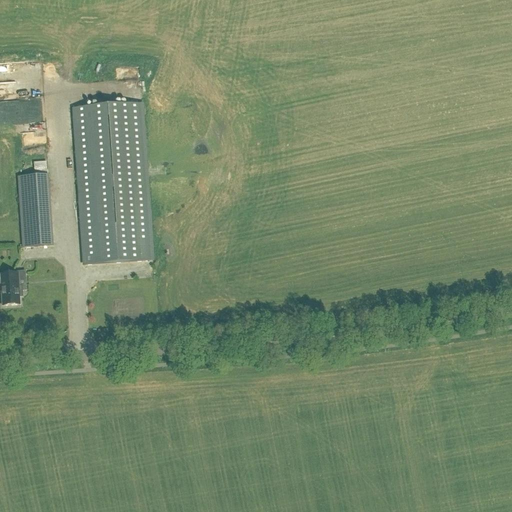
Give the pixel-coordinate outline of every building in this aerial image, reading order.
[(0,123),(24,122),(23,106),(0,107),(0,123)] [(152,262),(142,106),(74,110),(85,267),(152,262)] [(36,172),(49,171),(48,163),(36,164),(36,172)] [(23,249),(53,247),(49,177),(18,179),(23,249)] [(19,287),(18,275),(0,276),(3,307),(20,306),(20,298),(23,298),(22,287),(19,287)]
